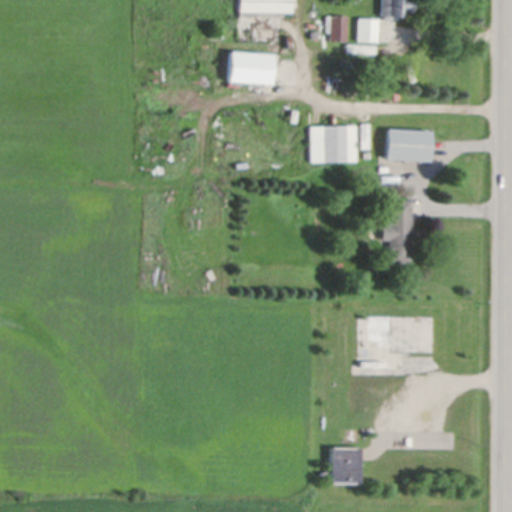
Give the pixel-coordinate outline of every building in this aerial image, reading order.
[(237,0),(290,0),(290,12),(280,12),(280,17),(237,16),(237,0)] [(379,15),(379,0),(409,0),(409,11),(402,11),(402,16),(395,16),(395,19),(381,19),(381,15),(379,15)] [(346,15),(345,41),(328,41),(328,32),(324,32),(325,15),(329,15),(329,14),(346,15)] [(355,41),(356,18),(377,18),(376,41),(355,41)] [(344,43),(373,44),(373,53),(344,53),(344,43)] [(307,161),(307,125),(353,125),(354,161),(307,161)] [(385,128),(428,130),(427,161),(383,158),(385,128)] [(409,199),(408,263),(386,262),(387,240),(379,239),(379,225),(387,225),(387,199),(409,199)] [(357,429),(357,442),(346,442),(346,429),(357,429)] [(329,483),(329,448),(358,448),(358,483),(329,483)]
